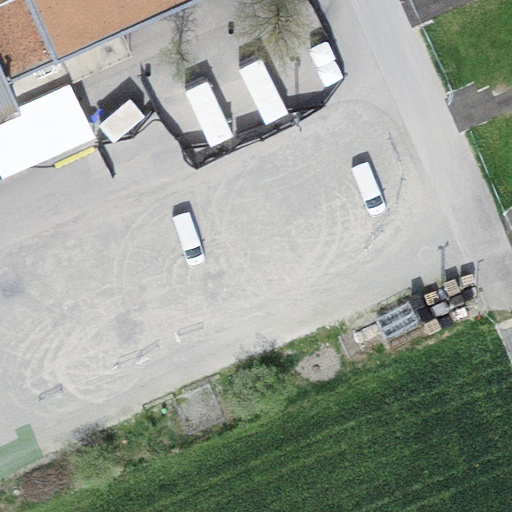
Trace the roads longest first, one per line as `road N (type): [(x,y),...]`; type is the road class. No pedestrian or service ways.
road 1 (unknown): [(42,360),(452,151)]
road 2 (unknown): [(0,241),(402,32)]
road 3 (residential): [(388,0),(493,248)]
